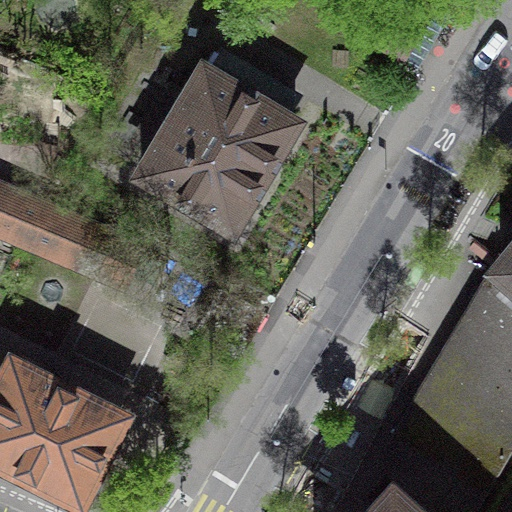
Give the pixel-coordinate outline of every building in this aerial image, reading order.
[(412,1),(409,0),(399,0),(375,41),(403,57),(414,38),(425,20),(407,10),(412,1)] [(215,72),(203,65),(140,173),(232,227),(267,167),(296,119),(235,84),(245,67),(225,56),(215,72)] [(133,244),(23,197),(9,231),(37,243),(119,278),(133,244)] [(511,247),(500,262),(507,269),(511,272),(511,247)] [(397,488),(424,511),(467,511),(511,437),(511,272),(507,269),(504,272),(494,270),(476,302),(440,362),(385,455),(392,470),(400,485),(397,488)] [(256,309),(222,289),(198,329),(232,350),(243,331),(256,309)] [(122,415),(13,360),(4,378),(0,375),(0,458),(79,499),(87,483),(95,487),(102,491),(111,472),(96,465),(122,415)] [(424,511),(397,488),(394,485),(369,511),(424,511)]
